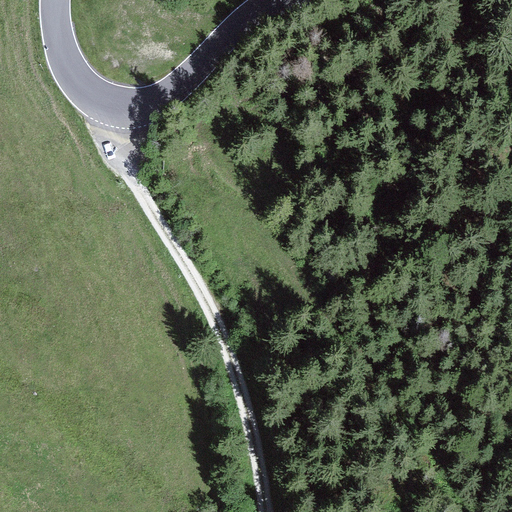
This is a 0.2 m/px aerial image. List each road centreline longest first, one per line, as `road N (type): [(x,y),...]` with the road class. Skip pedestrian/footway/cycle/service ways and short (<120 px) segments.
road 1 (track): [(266,511),(229,348),(120,155),(103,103)]
road 2 (tertiary): [(272,0),(179,81),(122,107),(79,90),(66,71),(54,0)]
